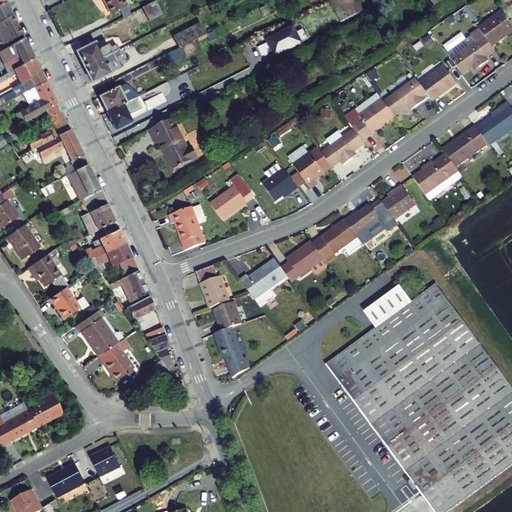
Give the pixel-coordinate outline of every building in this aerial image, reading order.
[(118,10),(126,6),(123,0),(97,0),(98,0),(103,0),(111,14),(118,10)] [(329,0),(340,22),(362,11),(356,0),(329,0)] [(155,1),(141,8),(148,21),(162,14),(155,1)] [(0,21),(12,15),(6,3),(0,6),(0,21)] [(126,6),(118,10),(122,17),(130,14),(126,6)] [(491,46),(504,38),(502,36),(511,28),(511,25),(502,11),(478,28),(491,46)] [(23,35),(12,15),(0,21),(0,41),(2,46),(22,35),(23,35)] [(471,18),(475,24),(479,21),(475,15),(471,18)] [(173,37),(178,48),(205,35),(199,24),(173,37)] [(451,59),(462,74),(472,66),(476,63),(479,67),(488,61),(485,57),(494,51),(491,46),(478,28),(469,35),(475,42),(451,59)] [(504,38),(511,31),(511,28),(502,36),(504,38)] [(276,58),(303,45),(298,35),(295,29),(268,42),(276,58)] [(303,45),(310,42),(305,32),(298,35),(303,45)] [(428,48),(434,44),(429,36),(423,40),(428,48)] [(0,66),(11,60),(16,69),(34,59),(24,39),(0,51),(0,58),(1,61),(0,61),(0,66)] [(76,53),(84,68),(119,50),(116,45),(109,48),(108,45),(98,50),(94,43),(76,53)] [(182,49),(184,54),(194,49),(192,45),(182,49)] [(178,48),(165,55),(170,64),(183,58),(178,48)] [(119,50),(84,68),(91,83),(110,74),(106,67),(116,62),(114,59),(121,55),(119,50)] [(20,84),(41,73),(34,59),(16,69),(0,77),(0,82),(15,74),(20,84)] [(429,97),(432,102),(456,84),(444,66),(419,84),(429,97)] [(0,106),(23,94),(46,82),(41,73),(20,84),(12,88),(14,92),(0,99),(0,106)] [(258,77),(262,85),(271,81),(267,73),(258,77)] [(369,84),(365,79),(357,84),(360,89),(369,84)] [(383,102),(394,117),(407,107),(412,104),(414,108),(429,97),(419,84),(416,79),(383,102)] [(57,105),(46,82),(23,94),(29,107),(15,115),(19,122),(20,124),(57,105)] [(99,97),(106,112),(135,98),(139,96),(124,84),(99,97)] [(106,112),(115,130),(130,122),(127,116),(141,109),(135,98),(106,112)] [(354,130),(362,141),(372,134),(371,133),(394,117),(383,102),(381,100),(360,115),(356,111),(345,118),(354,130)] [(492,117),(476,128),(488,145),(500,161),(506,157),(495,142),(511,129),(511,109),(507,103),(500,108),(501,110),(492,117)] [(36,148),(69,130),(57,105),(20,124),(27,138),(25,139),(31,151),(36,148)] [(491,115),(492,117),(501,110),(500,108),(491,115)] [(159,142),(173,170),(197,159),(192,148),(188,151),(172,119),(148,131),(155,144),(159,142)] [(476,128),(475,126),(457,139),(458,141),(454,143),(453,142),(442,150),(445,154),(455,168),(488,145),(476,128)] [(87,165),(69,130),(36,148),(41,159),(64,147),(66,153),(76,171),(87,165)] [(354,130),(321,153),(332,168),(341,161),(343,165),(352,159),(350,155),(354,152),(364,144),(362,141),(354,130)] [(276,140),(273,136),(265,141),(269,146),(276,140)] [(267,147),(264,142),(253,148),(256,153),(267,147)] [(41,159),(43,164),(66,153),(64,147),(41,159)] [(313,181),(332,168),(321,153),(317,148),(293,165),(310,189),(316,185),(313,181)] [(32,158),(28,152),(18,158),(22,164),(32,158)] [(413,177),(425,195),(445,181),(458,171),(455,168),(445,154),(433,163),(423,170),(413,177)] [(23,172),(25,170),(18,160),(16,162),(23,172)] [(433,163),(431,161),(421,168),(423,170),(433,163)] [(291,193),(298,189),(283,169),(281,170),(277,164),(265,173),(269,179),(262,184),(275,202),(283,196),(290,191),(291,193)] [(100,191),(87,165),(76,171),(67,175),(80,201),(81,200),(100,191)] [(210,205),(222,221),(254,197),(238,175),(230,181),(235,187),(210,205)] [(201,191),(206,187),(202,181),(197,185),(201,191)] [(425,195),(429,200),(449,186),(445,181),(425,195)] [(54,191),(50,185),(40,190),(45,197),(54,191)] [(382,203),(394,220),(416,205),(401,186),(395,190),(396,192),(389,198),(382,203)] [(193,187),(183,192),(185,196),(195,190),(193,187)] [(470,193),(466,187),(461,191),(465,197),(470,193)] [(0,228),(0,229),(18,217),(7,201),(15,196),(10,189),(1,195),(0,196),(0,228)] [(87,230),(113,217),(100,191),(81,200),(88,214),(81,217),(87,230)] [(385,227),(394,220),(382,203),(379,200),(370,207),(369,205),(358,213),(359,214),(355,217),(353,214),(345,220),(356,236),(365,230),(366,231),(380,221),(385,227)] [(192,207),(169,216),(172,224),(175,223),(182,243),(196,238),(199,246),(205,244),(197,223),(204,220),(199,206),(192,209),(192,207)] [(70,212),(68,207),(56,213),(59,218),(70,212)] [(115,222),(113,217),(87,230),(90,235),(95,232),(98,231),(97,231),(115,222)] [(345,220),(312,243),(324,259),(327,264),(336,257),(334,255),(357,238),(356,236),(345,220)] [(444,225),(440,220),(429,228),(434,234),(444,225)] [(90,248),(83,252),(89,261),(125,244),(115,222),(97,231),(98,231),(95,232),(102,246),(92,251),(90,248)] [(24,225),(6,238),(22,260),(40,248),(24,225)] [(196,238),(182,243),(185,251),(199,246),(196,238)] [(73,251),(77,248),(72,242),(68,245),(73,251)] [(312,243),(311,242),(286,259),(289,262),(281,268),(287,276),(291,283),(310,269),(315,275),(326,267),(321,261),(324,259),(312,243)] [(89,261),(98,273),(105,269),(102,264),(108,261),(112,267),(119,264),(132,258),(125,244),(89,261)] [(39,280),(44,287),(61,276),(49,259),(57,254),(54,250),(27,269),(32,275),(34,273),(39,280)] [(138,271),(132,258),(119,264),(125,277),(138,271)] [(269,289),(287,276),(281,268),(274,260),(249,278),(247,275),(240,280),(254,300),(254,299),(259,296),(263,301),(266,301),(272,297),(272,294),(269,289)] [(130,303),(148,293),(138,271),(125,277),(107,286),(110,291),(117,287),(122,285),(126,295),(130,303)] [(200,284),(209,308),(229,301),(220,277),(200,284)] [(122,285),(117,287),(121,298),(126,295),(122,285)] [(448,511),(511,465),(511,386),(437,285),(411,304),(374,331),(328,364),(436,511),(448,511)] [(398,287),(361,314),(374,331),(411,304),(398,287)] [(49,299),(63,320),(80,309),(81,311),(87,306),(81,298),(75,302),(65,288),(49,299)] [(263,301),(259,296),(254,299),(258,304),(263,301)] [(133,320),(155,309),(149,297),(126,309),(133,320)] [(233,302),(213,310),(221,331),(231,328),(241,324),(233,302)] [(96,310),(92,305),(85,310),(89,315),(96,310)] [(123,315),(126,313),(121,306),(118,309),(120,312),(123,315)] [(117,342),(123,338),(120,333),(116,334),(111,327),(108,329),(100,319),(104,317),(99,310),(74,328),(79,334),(81,332),(90,346),(92,345),(100,356),(117,343),(117,342)] [(108,329),(111,327),(104,317),(100,319),(108,329)] [(305,328),(302,322),(295,326),(299,332),(305,328)] [(148,343),(166,336),(163,328),(143,336),(148,343)] [(231,328),(221,331),(214,334),(219,347),(220,346),(225,357),(232,378),(250,369),(245,358),(243,359),(231,328)] [(288,341),(297,334),(295,330),(285,337),(288,341)] [(176,382),(182,380),(178,367),(174,368),(167,350),(171,349),(166,336),(148,343),(161,361),(167,369),(176,382)] [(100,356),(98,357),(108,371),(110,370),(117,380),(133,369),(122,352),(127,348),(122,340),(117,343),(100,356)] [(90,346),(98,357),(100,356),(92,345),(90,346)] [(152,368),(158,375),(167,369),(161,361),(152,368)] [(117,380),(110,370),(108,371),(115,381),(117,380)] [(26,408),(37,428),(50,421),(49,418),(61,412),(52,394),(26,408)] [(0,447),(37,428),(26,408),(23,403),(6,413),(10,420),(4,423),(0,415),(0,447)] [(49,418),(50,421),(63,414),(61,412),(49,418)] [(10,420),(6,413),(0,415),(4,423),(10,420)] [(90,458),(100,478),(120,468),(110,448),(90,458)] [(85,483),(74,465),(47,479),(57,498),(85,483)] [(126,496),(122,489),(114,493),(118,500),(126,496)] [(16,511),(39,511),(43,510),(32,490),(11,501),(16,511)]
